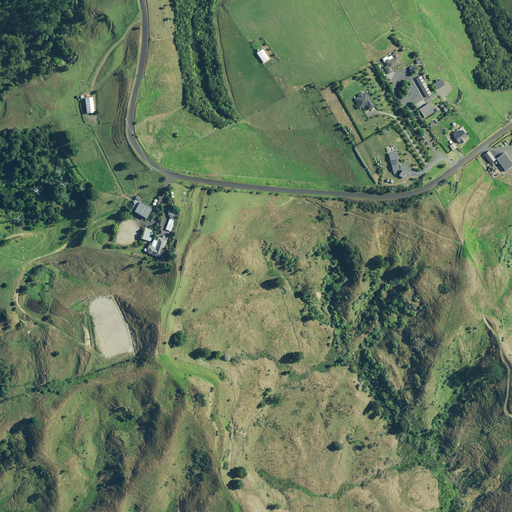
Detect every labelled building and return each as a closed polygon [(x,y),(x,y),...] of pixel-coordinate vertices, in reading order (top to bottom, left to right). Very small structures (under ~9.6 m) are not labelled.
[(400,60),(396,52),(392,54),(392,55),(387,58),(387,57),(382,59),(384,63),(385,62),(387,66),(384,67),(387,75),(393,72),(392,68),(401,64),(399,60),(400,60)] [(431,95),(421,76),(415,79),(426,98),(431,95)] [(374,106),(366,92),(362,94),(361,93),(357,96),(358,97),(354,99),(357,105),(356,106),(359,110),(366,105),(369,110),(374,106)] [(95,112),(93,98),(85,99),(87,113),(95,112)] [(418,110),(426,104),(423,100),(415,105),(418,110)] [(426,104),(418,110),(424,118),(433,112),(428,103),(426,104)] [(453,136),(458,143),(459,142),(461,144),(465,140),(464,138),(467,136),(462,129),(458,132),(456,130),(452,134),(453,136)] [(397,163),(399,163),(398,159),(396,151),(395,149),(392,150),(391,147),(386,148),(388,153),(389,161),(392,172),(398,170),(401,172),(398,176),(403,179),(406,173),(398,168),(397,163)] [(494,159),(489,151),(483,155),(489,163),(494,159)] [(511,165),(511,164),(504,153),(495,159),(504,171),(511,165)] [(153,209),(136,199),(134,202),(138,205),(135,211),(147,218),(153,209)] [(177,215),(175,212),(172,213),(172,211),(168,213),(170,219),(175,218),(174,217),(177,215)] [(150,229),(145,228),(142,239),(150,242),(153,232),(149,231),(150,229)] [(166,240),(162,238),(158,237),(154,247),(148,245),(147,249),(144,248),(143,251),(151,254),(151,255),(154,256),(155,256),(159,257),(165,240),(166,240)]
